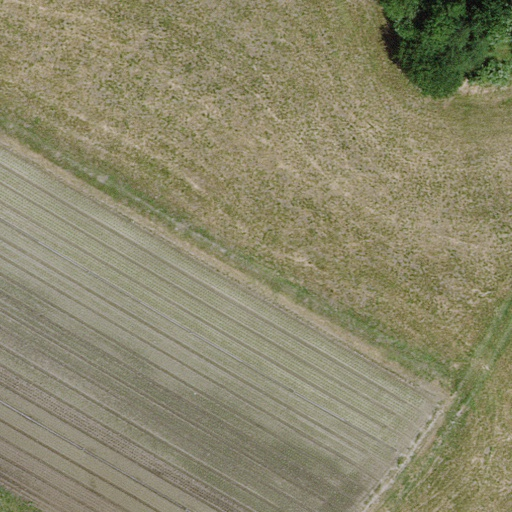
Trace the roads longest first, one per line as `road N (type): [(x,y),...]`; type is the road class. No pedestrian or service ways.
road 1 (track): [(511,327),(472,420),(392,511)]
road 2 (track): [(0,428),(89,483),(110,511)]
